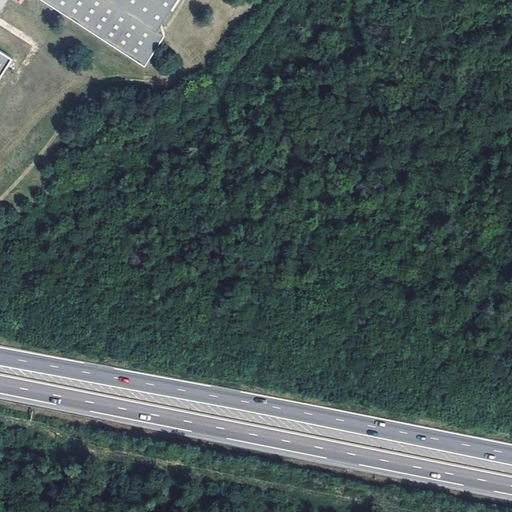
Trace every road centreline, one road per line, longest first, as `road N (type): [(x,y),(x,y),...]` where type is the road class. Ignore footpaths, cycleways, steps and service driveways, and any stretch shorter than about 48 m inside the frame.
road 1 (motorway): [(511,456),(0,357)]
road 2 (motorway): [(0,387),(511,486)]
